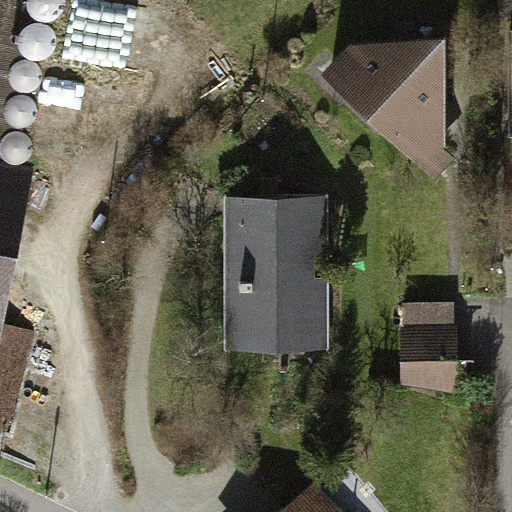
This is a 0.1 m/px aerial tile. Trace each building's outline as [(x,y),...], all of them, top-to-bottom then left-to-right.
[(69,0),(0,0),(0,157),(36,164),(69,0)] [(466,179),(482,24),(385,40),(346,71),(466,179)] [(0,437),(8,440),(45,332),(21,324),(53,168),(36,164),(0,157),(0,437)] [(348,196),(249,195),(248,349),(346,349),(348,196)] [(469,300),(418,300),(418,397),(495,397),(495,349),(469,349),(469,300)] [(357,511),(324,477),(286,511),(357,511)]
